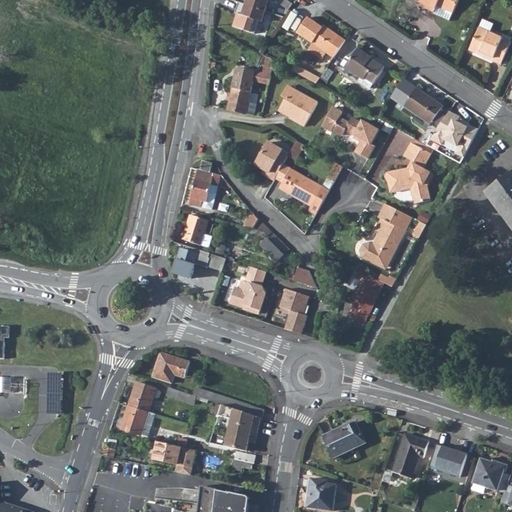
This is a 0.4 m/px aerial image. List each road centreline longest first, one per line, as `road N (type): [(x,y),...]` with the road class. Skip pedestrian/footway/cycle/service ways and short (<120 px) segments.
road 1 (tertiary): [(182,0),(145,220),(120,273)]
road 2 (residential): [(336,0),(511,121)]
road 3 (residential): [(182,111),(203,122),(244,192),(303,249)]
road 4 (tertiary): [(156,284),(182,111)]
road 5 (tertiary): [(511,430),(383,389)]
road 6 (tertiary): [(102,396),(67,511)]
